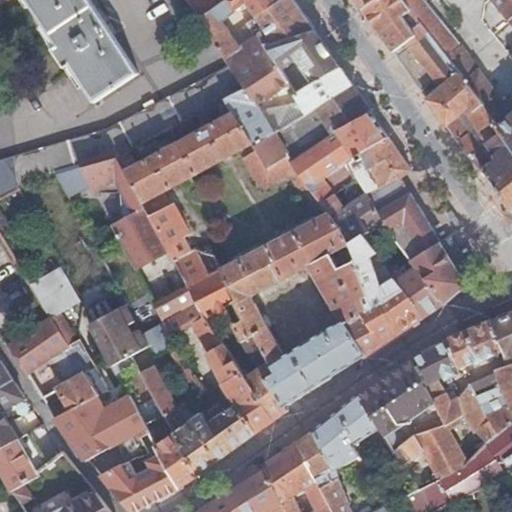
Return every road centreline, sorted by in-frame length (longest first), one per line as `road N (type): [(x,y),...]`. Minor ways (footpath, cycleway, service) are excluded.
road 1 (residential): [(168,511),(511,282)]
road 2 (residential): [(329,0),(511,253)]
road 3 (residential): [(4,345),(122,511)]
